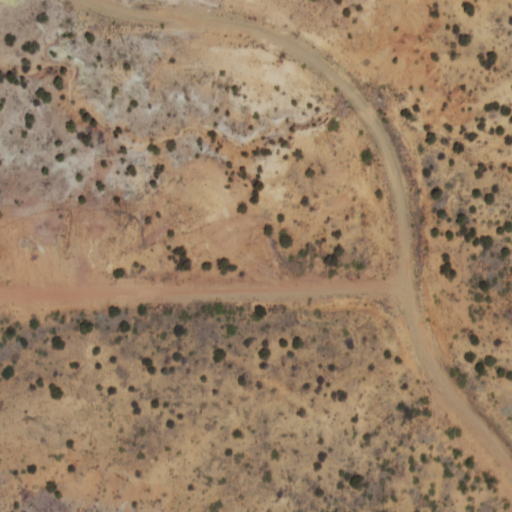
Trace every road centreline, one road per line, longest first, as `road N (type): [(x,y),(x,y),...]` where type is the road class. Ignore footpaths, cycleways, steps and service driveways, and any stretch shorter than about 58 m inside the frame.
road 1 (residential): [(511,470),(425,348),(409,290),(397,184),(359,103),(267,33),(231,21),(112,12),(88,0)]
road 2 (residential): [(0,296),(409,290)]
